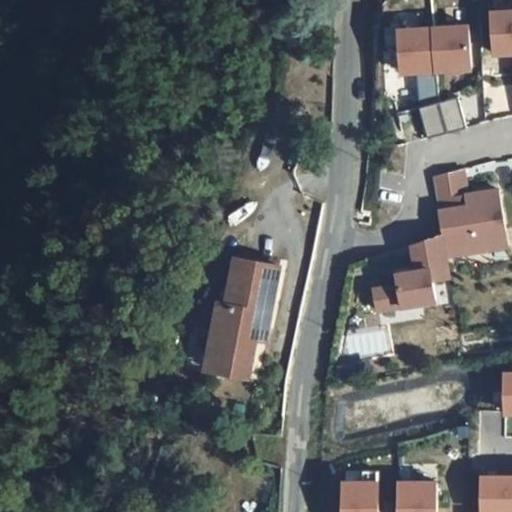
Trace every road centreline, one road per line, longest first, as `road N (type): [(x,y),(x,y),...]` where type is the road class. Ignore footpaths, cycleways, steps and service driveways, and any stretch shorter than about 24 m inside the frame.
road 1 (unclassified): [(332,242),(302,368),(297,511)]
road 2 (unclassified): [(356,0),(332,242)]
road 3 (residential): [(511,142),(418,167),(406,229),(372,243),(332,242)]
